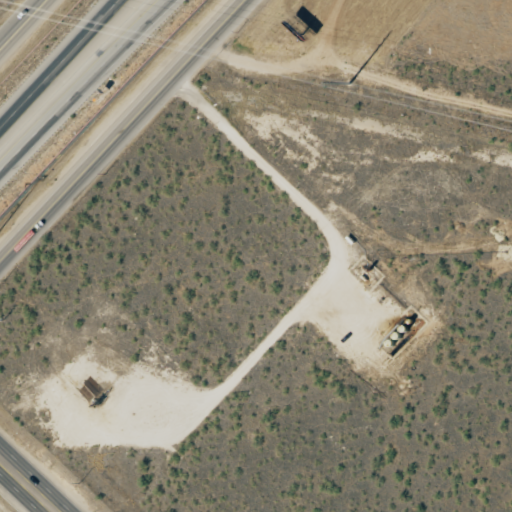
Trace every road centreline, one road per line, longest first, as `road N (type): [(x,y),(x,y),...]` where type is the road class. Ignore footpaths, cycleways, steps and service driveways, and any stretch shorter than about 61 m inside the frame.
road 1 (secondary): [(0,264),(243,0)]
road 2 (motorway): [(0,177),(168,0)]
road 3 (motorway): [(123,0),(0,135)]
